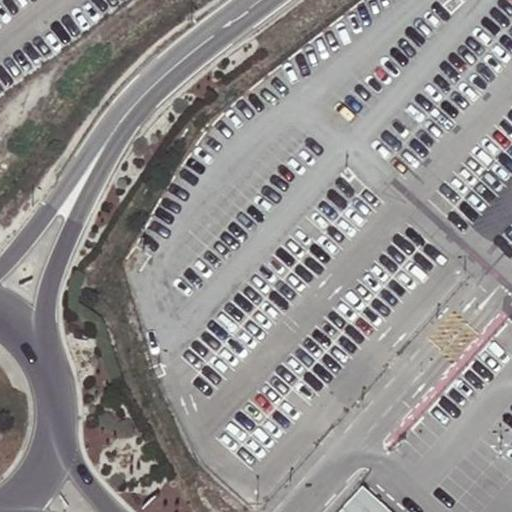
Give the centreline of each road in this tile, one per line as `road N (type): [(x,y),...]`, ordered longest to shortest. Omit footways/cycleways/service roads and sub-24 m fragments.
road 1 (unclassified): [(46,356),(47,300),(118,122)]
road 2 (unclassified): [(261,0),(152,85),(118,122)]
road 3 (unclassified): [(118,122),(0,267)]
